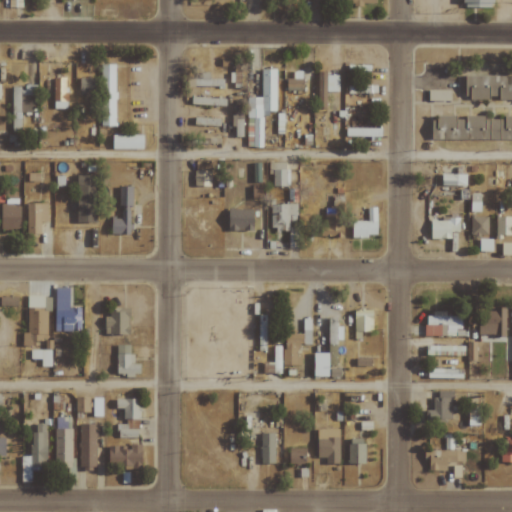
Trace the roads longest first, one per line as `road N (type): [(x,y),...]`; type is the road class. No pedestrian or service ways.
road 1 (residential): [(402,511),(398,0)]
road 2 (residential): [(167,511),(169,0)]
road 3 (secondary): [(511,34),(0,32)]
road 4 (residential): [(511,271),(0,270)]
road 5 (residential): [(511,504),(0,503)]
